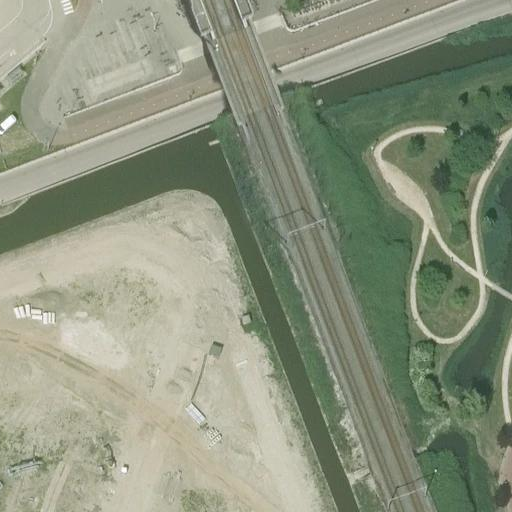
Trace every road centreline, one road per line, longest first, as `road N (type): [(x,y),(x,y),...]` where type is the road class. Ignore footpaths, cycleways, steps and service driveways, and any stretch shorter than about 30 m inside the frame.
road 1 (tertiary): [(505,0),(0,189)]
road 2 (residential): [(192,283),(287,511)]
road 3 (residential): [(121,511),(192,283)]
road 4 (residential): [(0,297),(113,258),(164,265),(192,283)]
